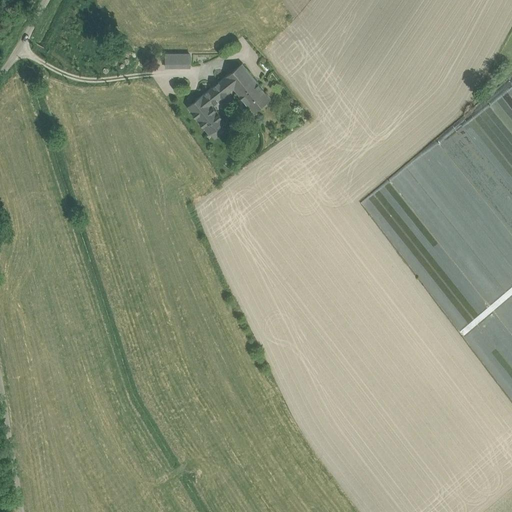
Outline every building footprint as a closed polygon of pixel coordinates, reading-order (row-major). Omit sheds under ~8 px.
[(190,54),(165,54),(165,66),(190,66),(190,54)] [(242,63),(219,81),(226,90),(232,85),(237,91),(253,78),(257,82),(242,63)] [(257,82),(253,78),(237,91),(253,112),(270,99),(257,82)] [(219,81),(213,85),(220,94),(226,90),(219,81)] [(213,85),(203,94),(212,104),(222,96),(220,94),(213,85)] [(212,104),(203,94),(187,106),(209,134),(219,126),(225,121),(212,104)] [(219,126),(209,134),(212,137),(221,130),(219,126)]
